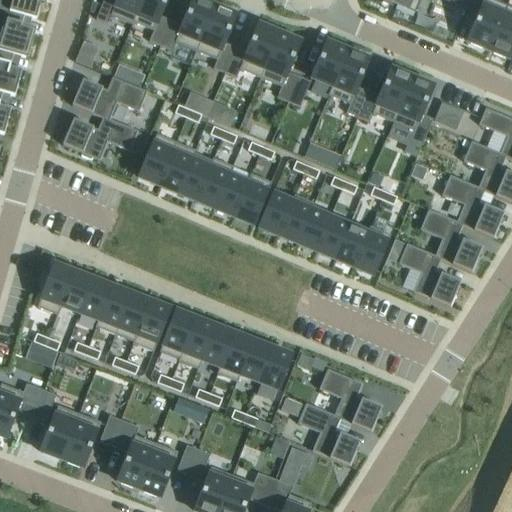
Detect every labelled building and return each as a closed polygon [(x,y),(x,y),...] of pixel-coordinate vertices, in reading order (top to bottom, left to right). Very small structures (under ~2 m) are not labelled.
[(0,0),(0,8),(23,15),(23,16),(35,20),(40,0),(0,0)] [(103,0),(95,20),(107,25),(110,16),(131,25),(141,0),(103,0)] [(141,0),(131,25),(132,26),(133,23),(153,32),(148,42),(160,47),(171,22),(159,17),(166,0),(141,0)] [(171,22),(160,47),(171,52),(175,43),(195,52),(214,7),(197,0),(192,0),(182,26),(171,22)] [(382,0),(383,0),(382,2),(391,6),(392,4),(414,14),(420,0),(441,0),(459,7),(462,0),(382,0)] [(478,14),(467,42),(488,51),(506,6),(492,0),(470,0),(467,10),(478,14)] [(511,8),(506,6),(488,51),(509,60),(511,51),(511,8)] [(214,7),(195,52),(216,61),(213,69),(224,74),(235,49),(224,44),(236,16),(214,7)] [(0,49),(13,53),(12,55),(24,58),(32,33),(27,32),(20,30),(23,16),(23,15),(0,8),(0,49)] [(235,49),(224,74),(235,79),(239,70),(260,79),(279,34),(258,25),(246,53),(235,49)] [(279,34),(260,79),(281,88),(276,99),(288,103),(299,78),(287,73),(300,43),(279,34)] [(326,43),(311,79),(331,87),(327,96),(328,96),(347,52),(326,43)] [(0,91),(2,92),(2,93),(14,97),(21,71),(9,68),(12,55),(13,53),(0,49),(0,91)] [(347,52),(328,96),(349,105),(345,114),(357,118),(368,93),(357,88),(368,60),(347,52)] [(368,93),(357,118),(368,123),(372,115),(393,123),(411,79),(390,70),(379,97),(368,93)] [(299,78),(288,103),(299,108),(310,82),(299,78)] [(82,81),(71,107),(102,120),(102,118),(109,121),(116,104),(138,113),(146,93),(112,79),(106,92),(101,90),(94,87),(82,81)] [(411,79),(393,123),(413,132),(410,141),(421,145),(432,120),(421,115),(433,87),(411,79)] [(0,134),(3,135),(10,110),(0,107),(0,98),(2,93),(2,92),(0,91),(0,134)] [(441,104),(434,121),(455,130),(462,113),(441,104)] [(177,106),(174,114),(186,119),(189,111),(177,106)] [(511,120),(485,110),(478,126),(506,138),(499,155),(498,156),(503,158),(511,161),(511,120)] [(189,111),(186,119),(197,124),(201,116),(189,111)] [(72,121),(62,146),(81,154),(80,157),(90,161),(91,159),(99,162),(107,143),(129,152),(137,133),(109,121),(102,118),(102,120),(97,131),(72,121)] [(213,127),(209,136),(221,141),(224,132),(213,127)] [(224,132),(221,141),(233,146),(236,137),(224,132)] [(152,144),(138,178),(157,186),(175,144),(156,135),(152,144)] [(250,143),(247,151),(259,156),(262,148),(250,143)] [(471,143),(463,163),(485,172),(478,189),(477,190),(483,193),(511,205),(511,172),(499,167),(503,158),(498,156),(499,155),(471,143)] [(175,144),(157,186),(176,194),(194,152),(175,144)] [(262,148),(259,156),(270,161),(274,153),(262,148)] [(194,152),(176,194),(195,202),(213,160),(212,159),(209,168),(191,161),(195,152),(194,152)] [(213,160),(195,202),(214,210),(232,167),(213,160)] [(295,162),(292,170),(304,175),(307,167),(295,162)] [(232,167),(214,210),(233,218),(251,175),(250,175),(246,184),(229,177),(233,168),(232,167)] [(307,167),(304,175),(315,180),(319,172),(307,167)] [(251,175),(233,218),(252,226),(267,193),(270,184),(251,175)] [(449,177),(441,197),(463,206),(456,223),(455,225),(461,227),(492,240),(504,212),(479,202),(483,193),(477,190),(478,189),(449,177)] [(333,178),(329,186),(341,191),(345,183),(333,178)] [(345,183),(341,191),(353,196),(356,188),(345,183)] [(373,188),(369,196),(381,201),(385,193),(373,188)] [(385,193),(381,201),(393,206),(396,198),(385,193)] [(272,195),(258,229),(278,237),(295,196),(294,196),(291,203),(272,195)] [(295,196),(278,237),(296,245),(313,204),(295,196)] [(313,204),(296,245),(315,253),(329,219),(311,211),(314,205),(313,204)] [(428,211),(419,231),(442,240),(434,257),(434,259),(440,262),(470,274),(481,249),(457,239),(461,227),(455,225),(456,223),(428,211)] [(329,219),(315,253),(334,260),(348,227),(329,219)] [(348,227),(334,260),(353,268),(370,228),(369,228),(366,234),(348,227)] [(370,228),(353,268),(373,277),(386,245),(390,236),(370,228)] [(406,245),(398,265),(420,274),(412,293),(449,309),(460,283),(435,273),(440,262),(434,259),(434,257),(406,245)] [(40,300),(36,308),(56,316),(73,273),(53,265),(40,300)] [(73,273),(56,316),(57,316),(61,307),(79,315),(92,280),(73,273)] [(92,280),(79,315),(97,321),(94,328),(95,329),(111,288),(92,280)] [(111,288),(95,329),(114,336),(130,295),(111,288)] [(130,295),(114,336),(133,343),(132,345),(133,345),(149,302),(130,295)] [(149,302),(133,345),(153,353),(169,310),(149,302)] [(175,312),(159,353),(171,358),(178,360),(177,363),(178,363),(195,320),(175,312)] [(195,320),(178,363),(197,370),(214,327),(195,320)] [(214,327),(197,370),(198,370),(201,361),(219,368),(216,375),(217,375),(233,334),(214,327)] [(233,334),(217,375),(236,383),(252,342),(233,334)] [(36,335),(32,343),(44,348),(48,339),(36,335)] [(48,339),(44,348),(56,352),(59,344),(48,339)] [(252,342),(236,383),(237,383),(239,376),(258,383),(271,349),(252,342)] [(76,344),(73,352),(85,357),(88,348),(76,344)] [(88,348),(85,357),(96,361),(100,353),(88,348)] [(271,349),(258,383),(277,391),(291,357),(271,349)] [(114,358),(111,367),(123,371),(126,363),(114,358)] [(126,363),(123,371),(134,376),(138,367),(126,363)] [(327,371),(319,390),(341,400),(333,417),(333,418),(339,421),(370,434),(380,408),(356,398),(361,385),(327,371)] [(159,376),(156,384),(168,389),(171,380),(159,376)] [(171,380),(168,389),(180,393),(183,385),(171,380)] [(0,437),(5,439),(16,411),(33,418),(43,392),(26,385),(22,394),(0,385),(0,386),(0,437)] [(198,390),(194,399),(206,403),(209,395),(198,390)] [(43,392),(33,418),(45,422),(54,396),(43,392)] [(209,395),(206,403),(218,408),(221,400),(209,395)] [(305,405),(297,425),(319,434),(311,453),(348,468),(359,443),(334,432),(339,421),(333,418),(333,417),(305,405)] [(57,407),(39,452),(61,461),(78,415),(57,407)] [(233,411),(230,419),(242,424),(245,415),(233,411)] [(78,415),(61,461),(82,469),(100,424),(78,415)] [(245,415),(242,424),(254,428),(257,420),(245,415)] [(109,417),(99,443),(110,448),(120,422),(109,417)] [(120,422),(110,448),(128,455),(117,482),(138,490),(155,445),(134,437),(138,428),(120,422)] [(155,445),(138,490),(159,498),(177,453),(155,445)] [(186,447),(175,472),(187,477),(197,451),(186,447)] [(197,451),(187,477),(199,481),(209,456),(197,451)] [(210,468),(194,511),(217,511),(231,477),(210,468)] [(231,477),(217,511),(242,511),(247,500),(264,507),(274,481),(257,474),(253,485),(231,477)] [(274,481),(264,507),(277,511),(307,511),(310,504),(288,496),(292,488),(274,481)]
